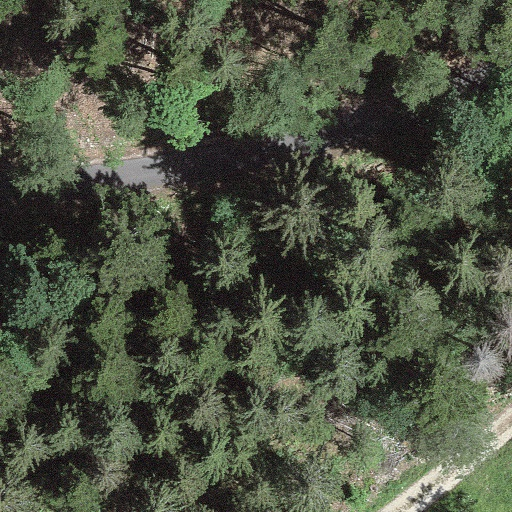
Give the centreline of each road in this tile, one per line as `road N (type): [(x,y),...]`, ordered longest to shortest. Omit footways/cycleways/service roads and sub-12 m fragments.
road 1 (unclassified): [(511,77),(310,148),(0,196)]
road 2 (track): [(511,419),(403,511)]
